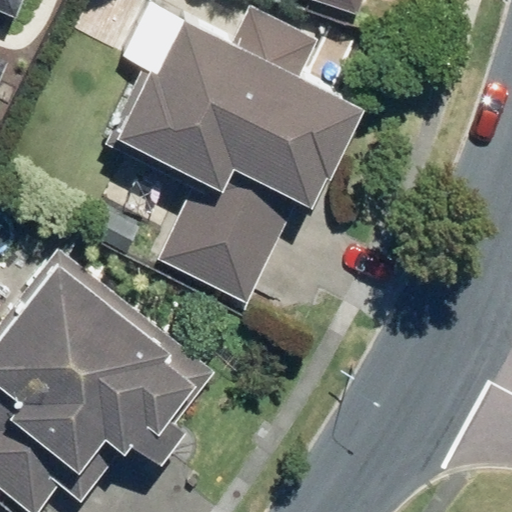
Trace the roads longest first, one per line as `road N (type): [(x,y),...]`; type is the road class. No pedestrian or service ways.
road 1 (tertiary): [(327,511),(433,341)]
road 2 (tertiary): [(433,341),(511,167)]
